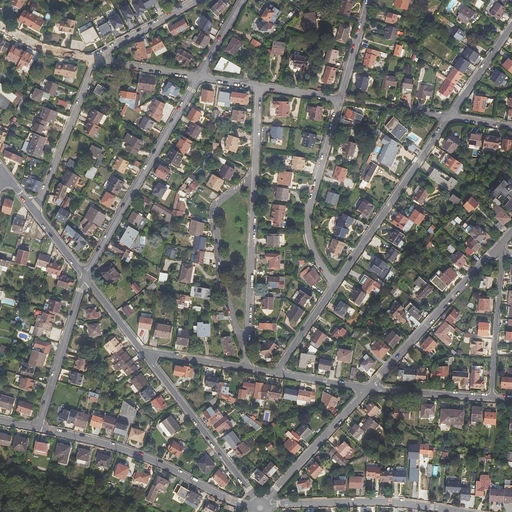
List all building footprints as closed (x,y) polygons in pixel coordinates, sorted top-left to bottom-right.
[(24,0),(12,0),(10,4),(20,9),(24,0)] [(145,9),(140,0),(136,0),(131,3),(138,16),(144,13),(143,11),(145,10),(145,9)] [(140,0),(145,9),(157,2),(156,1),(155,0),(140,0)] [(224,0),(219,0),(211,8),(214,13),(218,15),(229,4),(224,0)] [(342,0),(340,9),(335,7),(334,11),(348,16),(351,7),(353,2),(347,0),(342,0)] [(406,10),(408,0),(394,0),(392,6),(406,10)] [(496,3),(488,14),(497,20),(502,12),(501,11),(503,8),(496,3)] [(134,16),(128,5),(119,10),(127,23),(132,20),(131,18),(134,16)] [(458,14),(455,17),(465,23),(472,12),(462,5),(457,13),(458,14)] [(260,22),(259,30),(262,30),(263,33),(265,31),(268,31),(269,20),(274,12),(267,8),(262,17),(264,18),(262,20),(262,22),(260,22)] [(20,18),(18,20),(23,22),(23,21),(27,23),(26,24),(38,31),(44,21),(24,10),(20,18)] [(123,25),(117,14),(108,19),(114,30),(123,25)] [(305,15),(307,32),(317,30),(315,14),(305,15)] [(213,24),(204,16),(201,21),(202,22),(199,28),(209,34),(211,30),(210,29),(213,24)] [(58,21),(56,26),(60,27),(59,31),(60,32),(64,33),(65,32),(66,30),(68,31),(68,32),(73,33),(76,21),(68,20),(68,23),(58,21)] [(168,28),(173,35),(188,27),(184,20),(168,28)] [(113,32),(107,21),(98,26),(104,37),(113,32)] [(446,32),(464,45),(467,40),(462,36),(463,35),(461,33),(461,32),(459,31),(461,28),(455,24),(452,29),(449,27),(446,32)] [(341,25),(336,41),(345,44),(350,28),(341,25)] [(94,26),(81,33),(87,44),(91,41),(92,43),(96,40),(95,39),(100,37),(94,26)] [(386,31),(383,38),(395,42),(396,35),(403,37),(404,32),(398,30),(398,29),(389,27),(386,26),(385,30),(386,31)] [(201,33),(196,43),(204,48),(210,38),(201,33)] [(150,44),(154,52),(165,46),(160,37),(154,40),(155,41),(150,44)] [(0,38),(0,50),(5,53),(10,44),(0,38)] [(233,39),(226,51),(234,56),(241,43),(233,39)] [(252,40),(250,44),(258,49),(262,47),(259,45),(260,44),(252,40)] [(137,51),(139,59),(150,58),(152,50),(145,51),(143,42),(135,44),(137,51)] [(273,42),(271,52),(271,54),(275,55),(276,53),(283,55),(284,51),(285,44),(273,42)] [(13,45),(7,57),(11,59),(12,59),(19,62),(24,52),(25,51),(13,45)] [(395,45),(392,55),(398,57),(401,47),(395,45)] [(461,53),(473,62),(479,55),(466,46),(461,53)] [(329,48),(325,61),(334,63),(336,56),(337,57),(339,51),(329,48)] [(365,53),(362,65),(367,67),(368,64),(371,65),(374,55),(376,56),(377,51),(366,48),(364,52),(365,53)] [(180,50),(174,59),(178,61),(179,60),(183,62),(183,63),(187,65),(193,57),(180,50)] [(24,52),(19,62),(17,65),(27,71),(33,60),(31,60),(33,56),(24,52)] [(377,53),(375,63),(378,64),(380,59),(384,60),(385,56),(377,53)] [(294,61),(293,66),(301,68),(300,71),(306,72),(308,58),(292,55),(291,60),(294,61)] [(453,68),(462,74),(469,63),(461,57),(453,68)] [(504,61),(501,66),(507,70),(507,71),(511,74),(511,73),(511,61),(506,57),(504,61)] [(221,58),(216,68),(217,70),(239,73),(241,69),(221,58)] [(54,74),(74,78),(77,68),(71,67),(71,68),(67,67),(68,66),(63,65),(62,66),(56,64),(54,74)] [(328,66),(324,78),(322,78),(321,82),(330,84),(331,81),(333,81),(336,69),(328,66)] [(462,74),(453,68),(446,78),(447,79),(455,84),(462,74)] [(495,69),(489,79),(499,85),(505,76),(495,69)] [(384,78),(382,88),(386,88),(387,84),(389,85),(388,89),(391,89),(390,93),(395,94),(398,78),(387,76),(387,78),(384,78)] [(357,81),(355,90),(365,92),(368,80),(356,77),(355,81),(357,81)] [(156,80),(142,78),(141,87),(141,88),(154,90),(156,80)] [(404,79),(401,95),(402,95),(404,94),(408,93),(408,91),(411,91),(413,81),(404,79)] [(445,81),(438,92),(445,97),(447,94),(449,95),(452,90),(451,90),(452,87),(455,84),(447,79),(445,81)] [(48,81),(43,92),(49,95),(49,96),(50,96),(53,98),(59,85),(48,81)] [(0,92),(13,102),(14,100),(16,96),(15,95),(0,83),(0,92)] [(163,93),(174,100),(180,89),(169,83),(163,93)] [(99,85),(97,89),(106,94),(108,90),(99,85)] [(420,85),(418,93),(417,98),(425,99),(426,96),(431,97),(433,88),(420,85)] [(31,94),(29,98),(40,102),(42,98),(48,100),(50,96),(49,96),(49,95),(43,92),(36,89),(33,95),(31,94)] [(97,89),(95,93),(103,98),(106,94),(97,89)] [(203,90),(202,101),(211,103),(213,92),(203,90)] [(120,92),(118,103),(129,105),(135,106),(136,103),(137,93),(129,92),(129,93),(120,92)] [(219,92),(218,101),(225,103),(224,107),(229,107),(230,101),(231,93),(219,92)] [(231,93),(230,101),(238,103),(240,94),(232,92),(231,93)] [(240,94),(238,103),(247,104),(248,95),(240,94)] [(476,94),(473,111),(484,113),(486,96),(476,94)] [(19,104),(17,110),(22,112),(23,109),(23,108),(26,100),(21,98),(21,100),(19,104)] [(156,100),(148,114),(159,121),(163,115),(161,114),(165,105),(156,100)] [(278,116),(289,117),(289,108),(289,101),(279,101),(279,102),(275,101),(274,106),(279,107),(278,116)] [(310,107),(308,108),(307,113),(306,119),(310,120),(314,120),(320,121),(322,107),(317,106),(316,108),(310,107)] [(46,108),(41,120),(49,123),(52,125),(57,113),(46,108)] [(192,109),(186,119),(192,123),(195,124),(195,125),(199,127),(200,126),(196,123),(201,114),(192,109)] [(89,121),(98,126),(99,123),(104,115),(94,110),(88,120),(89,121)] [(233,110),(231,120),(243,122),(245,112),(233,110)] [(348,110),(345,117),(353,120),(355,114),(351,112),(352,111),(348,110)] [(145,117),(139,127),(148,132),(151,127),(152,127),(155,122),(145,117)] [(38,119),(33,131),(41,134),(44,127),(47,128),(49,123),(41,120),(38,119)] [(86,129),(84,133),(92,138),(96,133),(97,134),(101,128),(98,126),(89,121),(85,128),(86,129)] [(387,127),(397,135),(401,131),(402,132),(403,130),(392,121),(387,127)] [(191,128),(187,135),(196,140),(202,129),(199,127),(195,125),(192,123),(190,128),(191,128)] [(271,125),(269,141),(274,142),(275,139),(281,139),(282,127),(271,125)] [(0,131),(0,142),(3,143),(8,130),(2,127),(0,131)] [(303,140),(302,148),(311,149),(313,141),(314,141),(315,134),(302,132),(300,139),(303,140)] [(30,143),(31,144),(42,148),(46,139),(34,134),(30,143)] [(470,134),(469,144),(480,145),(481,135),(470,134)] [(485,134),(483,147),(499,149),(501,137),(485,134)] [(123,142),(128,145),(125,150),(135,156),(142,143),(127,135),(123,142)] [(227,144),(225,149),(234,153),(237,152),(238,148),(237,147),(237,144),(239,139),(229,135),(226,143),(227,144)] [(386,145),(378,162),(391,169),(395,160),(394,159),(394,158),(396,159),(399,152),(398,152),(398,149),(397,147),(398,143),(386,135),(381,142),(386,145)] [(445,142),(442,147),(451,153),(460,141),(451,135),(446,143),(445,142)] [(180,141),(177,147),(180,149),(178,152),(184,155),(186,152),(186,153),(193,142),(183,136),(180,141)] [(511,140),(503,139),(502,149),(511,150),(511,145),(511,140)] [(344,149),(342,154),(352,156),(355,143),(343,140),(342,145),(344,146),(344,149)] [(193,142),(186,153),(188,154),(195,143),(193,142)] [(410,143),(406,149),(412,153),(416,147),(410,143)] [(31,144),(27,153),(32,155),(38,157),(42,148),(31,144)] [(3,146),(2,146),(0,152),(4,153),(3,156),(4,157),(4,159),(10,160),(10,159),(15,161),(15,163),(20,164),(23,157),(5,150),(6,148),(3,146)] [(91,167),(89,172),(93,174),(90,179),(93,180),(100,166),(107,151),(104,149),(103,150),(95,146),(91,153),(99,157),(94,168),(91,167)] [(469,147),(467,154),(475,155),(474,156),(480,157),(481,150),(469,147)] [(173,149),(166,161),(177,167),(184,155),(178,152),(173,149)] [(205,149),(202,154),(207,157),(211,152),(205,149)] [(439,163),(455,173),(461,164),(446,154),(439,163)] [(293,156),(291,169),(303,171),(304,165),(302,165),(303,163),(304,163),(305,158),(293,156)] [(126,167),(129,163),(119,157),(113,168),(123,174),(126,170),(125,170),(126,167)] [(70,160),(66,166),(75,171),(78,165),(70,160)] [(371,167),(367,166),(362,175),(363,176),(361,179),(363,180),(367,182),(368,182),(373,173),(376,175),(380,168),(373,163),(371,167)] [(225,164),(219,175),(228,181),(234,170),(225,164)] [(200,165),(188,178),(191,179),(198,172),(199,172),(203,168),(200,165)] [(160,166),(155,175),(164,180),(169,171),(160,166)] [(337,166),(332,179),(343,183),(347,169),(337,166)] [(434,169),(429,177),(436,182),(449,191),(456,182),(451,178),(450,179),(449,179),(448,180),(440,174),(441,173),(434,169)] [(62,185),(69,188),(72,190),(79,178),(80,177),(68,171),(64,178),(65,179),(62,185)] [(280,171),(278,185),(290,187),(292,173),(280,171)] [(466,174),(461,179),(465,184),(470,178),(466,174)] [(28,180),(25,186),(28,188),(28,189),(38,193),(42,182),(41,182),(42,180),(28,175),(26,179),(28,180)] [(207,185),(218,191),(224,182),(213,176),(207,185)] [(79,178),(72,190),(75,192),(82,179),(79,178)] [(114,178),(107,190),(116,195),(121,188),(122,188),(124,184),(114,178)] [(496,199),(500,195),(505,199),(508,195),(510,197),(509,198),(510,199),(504,206),(511,213),(511,211),(511,187),(504,181),(503,180),(490,194),(495,198),(496,199)] [(192,183),(187,191),(191,193),(194,189),(195,190),(199,185),(194,181),(192,183)] [(168,188),(159,183),(158,186),(157,186),(154,190),(155,191),(153,194),(162,199),(168,188)] [(61,184),(55,200),(63,202),(69,188),(62,185),(61,184)] [(417,192),(418,192),(413,199),(420,204),(429,191),(418,184),(414,189),(415,192),(416,193),(417,192)] [(275,200),(277,200),(286,202),(288,189),(277,188),(277,192),(275,200)] [(327,192),(324,203),(335,206),(338,195),(327,192)] [(106,193),(100,203),(109,208),(115,198),(106,193)] [(450,198),(458,204),(460,200),(452,195),(450,198)] [(68,198),(62,208),(65,210),(71,199),(68,198)] [(471,198),(463,206),(468,212),(472,208),(473,210),(478,204),(471,198)] [(495,212),(494,213),(496,215),(494,217),(499,222),(502,225),(505,222),(508,218),(506,215),(504,214),(505,213),(499,206),(501,204),(496,199),(495,198),(492,202),(496,206),(493,209),(495,212)] [(5,200),(2,213),(10,215),(14,203),(5,200)] [(364,200),(356,211),(361,215),(365,217),(373,206),(364,200)] [(172,215),(172,212),(167,209),(156,203),(151,211),(156,213),(158,209),(160,210),(168,215),(166,222),(164,222),(163,224),(169,227),(172,215)] [(172,212),(172,215),(181,217),(182,212),(185,213),(186,208),(184,208),(185,207),(183,206),(183,203),(180,203),(178,212),(173,211),(172,212)] [(276,221),(276,227),(283,228),(284,222),(285,222),(286,206),(274,205),(272,221),(276,221)] [(373,206),(365,217),(361,215),(360,217),(366,220),(375,207),(373,206)] [(92,208),(85,219),(99,227),(105,216),(92,208)] [(61,209),(55,219),(65,225),(71,214),(61,209)] [(406,218),(415,224),(417,225),(423,216),(421,214),(422,213),(419,211),(418,212),(416,210),(413,212),(414,214),(411,217),(408,215),(406,218)] [(133,213),(128,222),(138,227),(143,218),(133,213)] [(393,223),(408,234),(415,224),(406,218),(400,213),(393,223)] [(358,221),(347,216),(343,222),(341,221),(338,226),(340,227),(335,234),(346,238),(348,235),(349,235),(352,230),(350,229),(352,226),(354,227),(358,221)] [(81,224),(86,228),(83,232),(90,237),(97,228),(85,219),(81,224)] [(16,220),(13,230),(23,233),(26,223),(16,220)] [(192,220),(189,235),(197,237),(200,237),(202,230),(203,231),(205,223),(196,221),(192,220)] [(499,222),(496,226),(500,230),(504,226),(502,225),(499,222)] [(458,225),(473,239),(478,243),(481,241),(486,236),(478,229),(475,232),(464,223),(463,224),(461,223),(458,225)] [(68,226),(60,238),(64,242),(70,231),(72,233),(74,231),(68,226)] [(425,231),(428,233),(429,232),(432,234),(436,229),(433,226),(430,230),(427,228),(425,231)] [(130,227),(121,243),(130,248),(139,232),(130,227)] [(389,241),(401,250),(405,244),(402,241),(405,236),(396,230),(389,241)] [(268,239),(268,247),(278,247),(279,243),(287,242),(287,233),(266,234),(266,239),(268,239)] [(73,239),(78,244),(74,249),(78,252),(82,247),(83,248),(88,243),(77,234),(73,239)] [(197,237),(195,250),(196,250),(204,252),(207,238),(202,237),(200,237),(197,237)] [(328,250),(329,253),(335,255),(338,254),(341,247),(342,247),(344,243),(332,239),(328,250)] [(468,247),(464,251),(470,256),(473,252),(474,253),(481,246),(478,243),(473,239),(467,246),(468,247)] [(430,241),(424,249),(426,251),(432,244),(430,241)] [(447,248),(453,253),(456,249),(451,244),(447,248)] [(113,249),(121,254),(119,259),(125,262),(130,252),(124,249),(124,250),(115,245),(113,249)] [(386,257),(392,262),(399,252),(393,247),(386,257)] [(25,266),(29,253),(20,250),(18,258),(16,264),(25,266)] [(196,250),(194,263),(204,265),(206,252),(204,252),(196,250)] [(459,251),(451,260),(458,267),(463,262),(467,258),(459,251)] [(40,253),(37,263),(43,264),(42,266),(48,267),(50,262),(51,257),(40,253)] [(269,269),(278,269),(279,255),(266,254),(265,260),(269,260),(269,269)] [(388,264),(378,257),(375,261),(376,262),(375,264),(374,264),(371,268),(379,274),(382,270),(383,271),(388,264)] [(0,266),(2,267),(7,268),(9,262),(5,261),(0,259),(0,266)] [(50,262),(48,267),(47,271),(60,275),(63,266),(54,263),(50,262)] [(101,273),(110,285),(120,277),(111,265),(101,273)] [(183,265),(180,281),(192,283),(195,266),(183,265)] [(449,268),(439,279),(447,286),(457,275),(449,268)] [(312,289),(321,282),(313,271),(311,272),(308,269),(299,275),(303,280),(305,279),(312,289)] [(160,274),(158,281),(160,282),(166,283),(168,275),(160,274)] [(60,275),(57,285),(68,289),(69,285),(74,286),(75,282),(71,280),(64,277),(64,276),(60,275)] [(140,275),(128,284),(131,287),(135,284),(142,278),(140,275)] [(268,276),(267,288),(282,289),(283,277),(268,276)] [(484,276),(483,280),(483,287),(491,288),(492,276),(484,276)] [(369,277),(361,289),(362,289),(367,293),(368,293),(369,293),(372,288),(375,290),(377,288),(380,290),(383,287),(369,277)] [(420,277),(414,283),(417,285),(414,289),(417,292),(422,286),(425,289),(416,298),(421,303),(434,289),(429,285),(428,286),(425,283),(426,282),(420,277)] [(149,286),(146,289),(149,293),(156,287),(153,283),(149,286)] [(135,284),(131,287),(136,294),(140,291),(135,284)] [(194,287),(193,293),(194,293),(194,298),(206,300),(207,298),(207,294),(208,294),(209,289),(194,287)] [(311,295),(300,288),(298,292),(299,293),(298,295),(295,293),(292,298),(295,300),(294,301),(301,306),(307,299),(308,299),(311,295)] [(353,296),(350,300),(358,306),(367,293),(362,289),(361,291),(356,288),(354,292),(355,293),(353,296)] [(177,295),(177,309),(184,310),(185,300),(189,300),(189,297),(181,296),(177,295)] [(489,295),(483,295),(483,298),(479,298),(478,309),(483,310),(488,310),(489,295)] [(261,305),(261,308),(263,310),(272,310),(273,297),(266,297),(263,297),(263,302),(263,304),(261,305)] [(51,300),(47,310),(49,311),(55,312),(57,313),(61,303),(51,300)] [(341,302),(334,311),(343,316),(345,313),(351,317),(354,311),(341,302)] [(390,313),(399,322),(402,319),(405,316),(400,311),(403,308),(398,304),(390,313)] [(122,310),(128,318),(136,312),(130,305),(128,307),(127,306),(122,310)] [(286,317),(295,323),(303,311),(294,305),(286,317)] [(448,315),(445,312),(442,315),(445,319),(458,330),(463,336),(465,331),(461,329),(453,320),(459,313),(455,308),(448,315)] [(44,309),(40,323),(51,326),(55,312),(49,311),(47,310),(44,309)] [(86,311),(87,319),(89,319),(99,318),(99,313),(97,313),(96,310),(94,310),(94,309),(87,310),(87,311),(86,311)] [(414,311),(410,315),(417,321),(421,317),(414,311)] [(138,328),(150,330),(152,319),(140,317),(138,328)] [(458,330),(445,319),(434,331),(449,344),(453,340),(446,334),(451,328),(456,333),(458,330)] [(196,324),(195,330),(199,331),(199,333),(211,334),(212,324),(205,323),(205,322),(200,321),(200,324),(196,324)] [(29,334),(32,335),(41,337),(43,330),(44,328),(45,329),(45,330),(49,332),(51,327),(36,322),(35,327),(31,326),(29,334)] [(490,323),(479,322),(478,334),(487,335),(488,325),(490,325),(490,323)] [(88,326),(89,337),(92,337),(92,339),(95,339),(98,338),(98,336),(100,336),(98,324),(88,326)] [(157,325),(155,337),(171,339),(172,328),(157,325)] [(336,328),(331,335),(335,338),(336,337),(340,340),(347,332),(343,328),(341,331),(336,328)] [(319,330),(311,341),(319,346),(326,336),(319,330)] [(178,337),(177,345),(188,347),(189,339),(190,339),(190,333),(182,332),(181,337),(178,337)] [(391,332),(383,340),(392,348),(397,343),(396,341),(399,338),(391,332)] [(220,338),(224,353),(228,352),(228,356),(233,354),(229,335),(220,338)] [(437,342),(430,335),(421,345),(428,352),(437,342)] [(481,337),(473,336),(473,339),(472,339),(471,352),(481,353),(482,340),(481,340),(481,337)] [(114,338),(106,345),(114,354),(120,349),(122,348),(120,344),(119,345),(114,338)] [(34,350),(45,353),(47,354),(48,354),(51,344),(40,341),(40,342),(38,341),(39,341),(36,340),(34,346),(36,347),(34,350)] [(347,340),(347,344),(345,344),(344,348),(349,349),(350,346),(354,347),(355,342),(347,340)] [(270,341),(265,350),(259,350),(259,356),(263,358),(267,356),(266,359),(272,359),(272,355),(273,355),(279,347),(275,344),(270,341)] [(379,341),(370,350),(380,359),(389,350),(379,341)] [(90,346),(88,359),(96,361),(96,357),(94,356),(95,350),(94,350),(94,346),(90,346)] [(300,354),(299,360),(298,360),(297,364),(299,365),(298,368),(305,370),(307,363),(314,363),(315,357),(312,356),(316,350),(310,346),(308,349),(309,350),(306,355),(300,354)] [(112,356),(117,364),(113,367),(116,371),(121,368),(131,360),(125,352),(124,353),(120,349),(114,354),(112,356)] [(33,350),(29,364),(35,366),(42,368),(44,360),(43,360),(45,353),(34,350),(33,350)] [(339,350),(337,361),(349,362),(350,352),(339,350)] [(364,360),(360,365),(361,366),(358,369),(361,371),(364,370),(366,372),(374,363),(365,355),(362,358),(364,360)] [(88,361),(78,358),(76,357),(75,361),(76,362),(75,364),(74,368),(85,371),(88,361)] [(121,368),(127,376),(137,368),(133,363),(134,363),(131,359),(131,360),(121,368)] [(320,360),(318,369),(330,372),(330,370),(331,362),(320,360)] [(24,362),(20,376),(22,377),(31,379),(35,366),(29,364),(24,362)] [(170,365),(168,374),(186,377),(187,370),(184,369),(184,366),(179,365),(179,366),(170,365)] [(471,383),(471,385),(486,386),(487,375),(484,375),(485,367),(473,365),(473,366),(483,367),(482,377),(485,377),(484,384),(471,383)] [(417,368),(415,366),(412,369),(404,368),(404,369),(399,369),(399,375),(404,376),(404,379),(411,380),(411,379),(416,379),(417,368)] [(417,368),(416,379),(427,380),(428,369),(425,369),(425,366),(421,366),(421,369),(417,368)] [(449,366),(439,367),(439,370),(431,370),(431,378),(436,377),(439,376),(449,375),(449,366)] [(473,366),(471,383),(484,384),(485,377),(482,377),(483,367),(473,366)] [(454,371),(453,380),(461,380),(461,383),(468,383),(468,372),(454,371)] [(84,375),(72,372),(70,376),(71,376),(71,379),(70,383),(80,386),(84,375)] [(138,372),(130,379),(131,381),(140,374),(138,372)] [(140,374),(131,381),(139,391),(149,383),(146,378),(144,379),(140,374)] [(207,376),(205,386),(212,387),(211,392),(218,393),(219,382),(220,378),(216,378),(212,377),(207,376)] [(502,387),(511,387),(511,377),(503,376),(502,387)] [(19,387),(31,391),(32,387),(31,387),(33,380),(31,379),(22,377),(19,387)] [(218,393),(217,396),(220,398),(221,397),(232,403),(233,400),(231,399),(232,398),(225,394),(226,386),(224,386),(224,383),(219,382),(218,393)] [(243,383),(242,390),(246,391),(245,394),(250,395),(250,392),(253,392),(254,385),(243,383)] [(255,383),(253,399),(266,401),(267,397),(268,387),(262,386),(262,385),(255,383)] [(268,387),(267,397),(280,399),(282,389),(273,388),(273,387),(269,386),(268,387)] [(146,402),(155,395),(149,388),(140,394),(146,402)] [(285,390),(283,399),(296,401),(297,400),(298,392),(285,390)] [(314,393),(298,390),(298,392),(297,400),(308,401),(309,398),(310,398),(310,399),(314,400),(314,393)] [(98,394),(90,392),(89,396),(90,397),(89,401),(95,402),(98,394)] [(323,392),(321,401),(327,405),(326,406),(327,406),(331,409),(330,411),(331,413),(334,416),(337,411),(335,409),(331,407),(335,401),(336,399),(323,392)] [(151,402),(158,412),(166,406),(163,402),(161,399),(162,398),(160,395),(151,402)] [(207,396),(204,399),(208,403),(209,402),(214,398),(212,395),(208,398),(207,396)] [(1,396),(0,400),(0,407),(11,410),(14,400),(1,396)] [(125,402),(129,405),(133,408),(135,405),(127,400),(125,402)] [(373,400),(365,410),(372,416),(380,407),(373,400)] [(20,401),(17,411),(22,413),(22,414),(25,415),(25,413),(30,415),(31,411),(33,405),(20,401)] [(423,404),(422,409),(422,416),(429,417),(429,413),(435,413),(435,404),(423,404)] [(129,405),(126,412),(129,414),(129,415),(132,416),(132,417),(134,418),(137,411),(133,408),(129,405)] [(203,412),(209,421),(212,425),(223,417),(217,409),(214,411),(210,406),(203,412)] [(482,421),(483,407),(472,406),(471,420),(482,421)] [(394,417),(407,418),(407,408),(400,408),(400,409),(395,408),(394,417)] [(452,423),(453,410),(442,409),(441,422),(452,423)] [(74,424),(78,412),(71,410),(70,412),(64,410),(62,415),(60,414),(59,418),(68,421),(67,423),(70,424),(71,423),(74,424)] [(74,424),(74,425),(85,428),(89,415),(85,414),(86,411),(82,410),(81,413),(78,412),(74,424)] [(464,411),(453,410),(452,423),(463,424),(464,411)] [(496,424),(497,412),(492,412),(486,411),(485,423),(496,424)] [(94,416),(91,426),(101,429),(105,417),(93,413),(92,416),(94,416)] [(162,423),(171,435),(180,428),(176,423),(175,423),(169,416),(162,421),(162,423)] [(365,429),(369,434),(379,423),(372,416),(365,423),(362,427),(365,429)] [(105,417),(101,429),(109,431),(110,428),(115,429),(118,422),(118,421),(113,420),(114,420),(105,417)] [(225,417),(213,426),(218,432),(223,428),(225,426),(228,430),(232,427),(225,417)] [(249,423),(256,432),(261,428),(252,421),(249,423)] [(115,429),(114,434),(125,438),(129,426),(118,422),(115,429)] [(359,424),(357,422),(353,427),(354,428),(351,431),(357,437),(365,429),(362,427),(359,424)] [(302,432),(297,438),(300,441),(304,437),(305,438),(310,432),(304,427),(300,430),(302,432)] [(131,428),(127,438),(134,441),(134,440),(141,442),(144,432),(131,428)] [(223,438),(233,450),(234,449),(241,443),(239,441),(236,438),(231,432),(223,438)] [(285,435),(291,440),(294,437),(288,432),(285,435)] [(0,446),(9,448),(11,437),(0,434),(0,446)] [(27,438),(15,436),(13,448),(25,450),(27,438)] [(338,444),(335,447),(343,454),(344,456),(352,447),(345,440),(342,443),(340,446),(339,445),(338,444)] [(48,445),(36,442),(33,455),(45,457),(48,445)] [(170,449),(169,450),(174,453),(174,455),(178,457),(184,448),(174,442),(173,444),(170,442),(167,447),(170,449)] [(241,443),(234,449),(238,453),(236,454),(239,458),(249,451),(242,442),(241,443)] [(294,442),(287,450),(293,455),(300,447),(294,442)] [(70,447),(57,444),(54,455),(60,456),(59,459),(66,461),(70,447)] [(421,450),(421,447),(419,447),(419,449),(417,449),(417,448),(410,447),(410,448),(409,458),(419,459),(420,452),(421,452),(421,450)] [(90,450),(79,448),(75,461),(86,464),(90,450)] [(338,460),(344,466),(349,464),(351,463),(344,456),(343,454),(342,455),(334,448),(330,452),(333,456),(334,455),(338,459),(338,460)] [(421,452),(421,454),(425,454),(424,457),(428,457),(429,455),(431,455),(430,458),(433,458),(434,451),(421,450),(421,452)] [(111,456),(99,453),(96,465),(99,465),(100,464),(108,466),(111,456)] [(207,456),(197,463),(205,474),(215,466),(207,456)] [(324,469),(317,461),(308,469),(315,477),(324,469)] [(271,462),(262,471),(265,474),(266,473),(270,477),(278,469),(271,462)] [(131,467),(121,463),(116,475),(126,479),(131,467)] [(368,466),(367,476),(373,476),(377,476),(377,478),(381,479),(382,470),(382,467),(368,466)] [(433,466),(432,476),(439,477),(440,466),(433,466)] [(394,480),(393,480),(407,481),(407,471),(407,470),(394,469),(394,471),(394,480)] [(381,479),(381,481),(388,481),(388,479),(390,479),(394,480),(394,471),(388,471),(382,470),(381,479)] [(150,476),(139,471),(134,479),(146,485),(150,476)] [(212,479),(223,488),(229,482),(225,478),(226,477),(219,471),(212,479)] [(261,472),(255,478),(262,485),(268,478),(261,472)] [(305,479),(298,481),(300,490),(302,489),(302,488),(311,486),(311,484),(312,484),(311,481),(310,481),(309,478),(309,479),(308,475),(305,472),(303,474),(305,479)] [(340,479),(336,479),(335,489),(346,489),(346,479),(346,475),(340,475),(340,479)] [(349,476),(349,486),(361,486),(361,482),(361,475),(349,476)] [(170,483),(158,477),(148,499),(153,502),(159,489),(166,492),(170,483)] [(477,480),(476,494),(484,495),(484,488),(491,489),(491,480),(481,479),(481,480),(477,480)] [(446,491),(447,491),(455,492),(461,493),(461,487),(462,482),(455,481),(455,482),(446,481),(446,491)] [(183,502),(190,490),(178,484),(173,493),(175,494),(174,495),(179,498),(177,501),(182,504),(183,502)] [(461,493),(460,498),(470,499),(471,488),(461,487),(461,493)] [(504,501),(505,490),(491,488),(490,500),(504,501)] [(202,497),(190,490),(183,502),(195,509),(202,497)]
